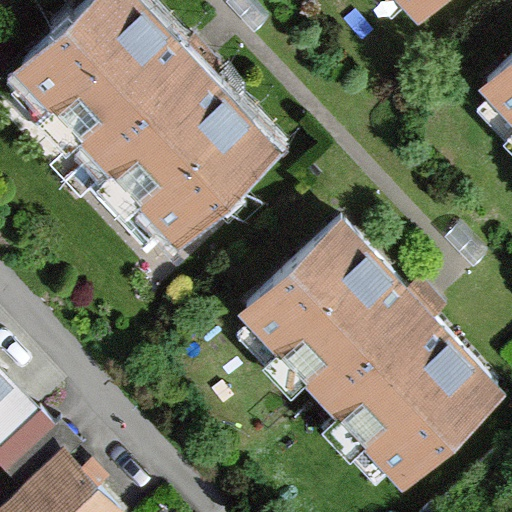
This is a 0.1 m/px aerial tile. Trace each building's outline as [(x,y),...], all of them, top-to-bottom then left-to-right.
[(282,139),(149,0),(88,0),(18,66),(180,236),(282,139)] [(511,52),(485,78),(511,106),(511,52)] [(507,381),(345,211),(243,307),(405,477),(507,381)] [(0,440),(40,403),(0,361),(0,440)] [(129,511),(64,443),(0,503),(0,511),(129,511)]
